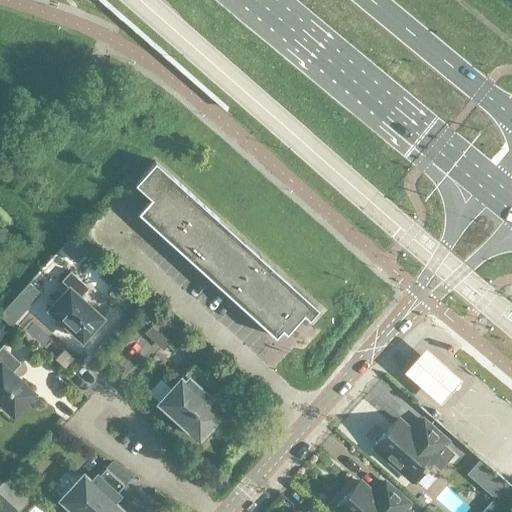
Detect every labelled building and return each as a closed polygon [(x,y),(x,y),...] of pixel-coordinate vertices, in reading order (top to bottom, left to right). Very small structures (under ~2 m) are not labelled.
[(319,309),(156,161),(135,183),(151,198),(138,212),(276,337),(300,310),(310,319),(319,309)] [(30,279),(0,311),(0,312),(12,324),(42,290),(30,279)] [(69,287),(49,310),(60,320),(57,323),(67,332),(70,329),(82,339),(102,317),(69,287)] [(146,330),(165,347),(178,333),(160,316),(146,330)] [(461,375),(424,343),(403,369),(440,400),(461,375)] [(64,365),(74,357),(65,345),(55,353),(64,365)] [(0,402),(1,403),(13,414),(33,392),(11,372),(20,363),(1,346),(0,347),(0,402)] [(184,375),(160,403),(171,413),(168,416),(179,427),(182,423),(199,438),(219,415),(203,400),(218,384),(193,362),(182,374),(184,375)] [(436,408),(432,413),(436,417),(440,413),(436,408)] [(373,446),(387,458),(387,461),(392,466),(396,466),(412,480),(430,460),(439,468),(452,453),(443,445),(447,441),(427,424),(416,436),(397,419),(373,446)] [(511,483),(479,457),(468,472),(495,494),(480,511),(499,511),(511,496),(511,483)] [(83,477),(62,499),(76,511),(122,511),(109,501),(124,484),(105,468),(91,484),(83,477)] [(0,493),(19,511),(30,500),(6,478),(0,484),(0,493)] [(335,508),(339,511),(410,511),(405,507),(408,503),(388,485),(378,497),(359,481),(335,508)]
